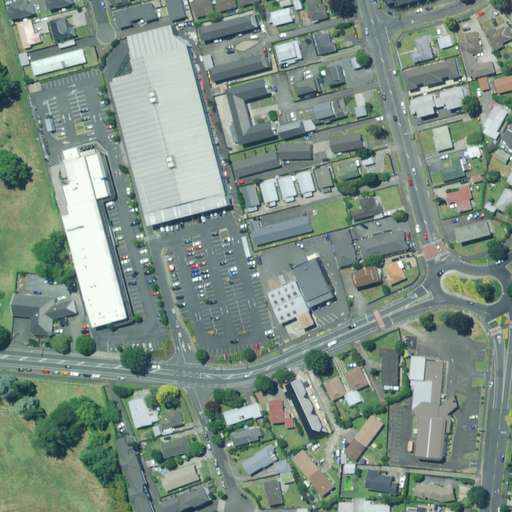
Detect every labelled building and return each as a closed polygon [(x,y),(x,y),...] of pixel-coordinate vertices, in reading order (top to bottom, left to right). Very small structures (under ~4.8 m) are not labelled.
[(31,6),(30,0),(13,4),(14,10),(11,11),(14,21),(37,15),(35,5),(31,6)] [(52,0),(49,1),(52,11),(77,5),(75,0),(52,0)] [(189,1),(186,2),(185,0),(167,0),(173,22),(189,18),(187,6),(190,6),(189,1)] [(215,15),(211,0),(202,0),(194,2),(198,19),(215,15)] [(238,8),(235,0),(217,0),(221,12),(238,8)] [(304,9),(301,0),(297,0),(295,1),(297,11),(304,9)] [(322,5),(320,0),(309,0),(307,1),(312,22),(329,18),(326,4),(322,5)] [(160,19),(155,3),(118,13),(122,29),(134,26),(133,22),(145,19),(146,23),(160,19)] [(295,22),(292,9),(267,15),(269,24),(275,23),(276,26),(295,22)] [(262,28),(258,14),(201,29),(205,43),(262,28)] [(67,18),(52,21),(54,30),(53,31),(54,36),(55,36),(57,42),(78,37),(75,28),(69,30),(67,18)] [(36,35),(33,21),(19,25),(25,49),(31,48),(31,46),(43,42),(41,34),(36,35)] [(177,23),(132,35),(140,72),(115,78),(152,226),(235,204),(193,43),(179,33),(177,23)] [(511,40),(511,36),(508,27),(496,32),(495,29),(487,33),(496,52),(505,47),(504,44),(511,40)] [(332,43),(329,31),(315,34),(318,47),(315,48),(317,56),(338,51),(336,42),(332,43)] [(483,53),(478,32),(467,35),(469,42),(461,45),(470,80),(495,74),(492,62),(482,65),(481,61),(477,62),(475,55),(483,53)] [(455,46),(452,36),(439,39),(442,50),(455,46)] [(434,59),(428,37),(415,40),(416,46),(418,45),(420,52),(411,54),(414,64),(434,59)] [(77,40),(60,45),(61,50),(78,46),(77,40)] [(276,47),(281,65),(289,63),(290,65),(298,62),(297,61),(304,59),(299,41),(276,47)] [(87,63),(84,50),(33,63),(36,76),(87,63)] [(31,65),(28,53),(20,55),(23,67),(31,65)] [(269,55),(216,69),(213,55),(204,57),(208,72),(213,71),(216,83),(272,68),(269,55)] [(362,58),(352,60),(354,71),(364,69),(362,58)] [(463,78),(458,59),(406,73),(411,91),(422,89),(421,86),(427,84),(428,87),(447,82),(446,79),(452,77),(453,80),(463,78)] [(343,84),(340,68),(327,70),(330,87),(343,84)] [(488,78),(479,80),(482,92),(490,90),(492,96),(511,91),(511,76),(489,82),(488,78)] [(323,91),(319,78),(296,83),(299,97),(323,91)] [(273,95),(269,80),(231,90),(240,124),(232,126),(236,143),(244,141),(245,145),(279,137),(276,122),(256,127),(249,101),(273,95)] [(452,111),(468,107),(466,101),(469,100),(466,87),(443,92),(446,105),(450,104),(452,111)] [(438,100),(437,95),(415,101),(418,113),(421,112),(422,118),(439,114),(437,109),(445,107),(443,99),(438,100)] [(342,113),(338,100),(322,104),(327,120),(343,116),(351,114),(350,111),(342,113)] [(368,116),(366,106),(356,109),(358,118),(368,116)] [(509,113),(496,106),(485,127),(487,128),(484,133),(497,140),(500,134),(498,133),(509,113)] [(318,130),(316,120),(282,128),(285,140),(307,135),(307,133),(318,130)] [(454,148),(449,127),(435,130),(437,138),(436,138),(439,152),(454,148)] [(365,148),(363,134),(332,139),(334,154),(365,148)] [(282,145),(282,160),(313,160),(313,145),(282,145)] [(484,154),(482,145),(470,148),(473,157),(484,154)] [(511,156),(499,150),(495,158),(507,165),(511,156)] [(105,151),(70,160),(76,183),(67,185),(75,213),(67,215),(97,328),(135,319),(104,198),(116,195),(105,151)] [(235,162),(239,178),(282,167),(278,152),(235,162)] [(468,175),(464,154),(454,157),(456,166),(443,169),(446,181),(452,179),(468,175)] [(363,157),(365,166),(366,171),(371,170),(370,165),(376,164),(374,155),(363,157)] [(353,167),(351,161),(339,165),(341,173),(340,173),(342,181),(361,176),(358,166),(353,167)] [(334,186),(330,167),(316,170),(322,194),(332,192),(331,187),(334,186)] [(297,180),(299,179),(303,195),(305,195),(306,198),(313,196),(312,192),(316,191),(312,172),(296,176),(297,180)] [(485,180),(483,174),(474,176),(476,182),(485,180)] [(280,180),(285,199),(286,199),(287,203),(296,201),(295,197),(298,196),(293,176),(280,180)] [(266,204),(267,204),(269,208),(277,206),(276,201),(279,200),(274,181),(261,185),(266,204)] [(452,203),(459,201),(462,212),(476,208),(473,198),(476,198),(472,184),(464,186),(465,190),(450,194),(452,203)] [(249,208),(250,208),(251,212),(260,209),(259,205),(262,204),(257,185),(244,189),(249,208)] [(511,191),(508,189),(497,208),(510,215),(511,211),(511,191)] [(383,205),(380,205),(378,197),(362,201),(364,209),(355,212),(357,220),(385,213),(383,205)] [(497,210),(488,204),(484,210),(494,216),(497,210)] [(313,232),(309,217),(262,229),(259,220),(251,222),(257,246),(313,232)] [(496,235),(492,220),(461,228),(465,243),(496,235)] [(406,228),(360,241),(366,262),(412,249),(406,228)] [(353,243),(350,229),(332,234),(340,268),(358,263),(357,259),(353,243)] [(404,260),(388,267),(391,274),(389,275),(393,284),(409,278),(405,268),(407,267),(404,260)] [(300,271),(315,310),(332,303),(316,265),(300,271)] [(384,282),(380,266),(357,272),(361,288),(384,282)] [(302,278),(273,290),(287,324),(305,316),(315,312),(302,278)] [(57,297),(16,294),(14,316),(33,318),(31,331),(35,335),(49,336),(50,338),(56,333),(54,331),(55,320),(78,314),(75,300),(56,305),(57,297)] [(315,312),(305,316),(310,330),(321,325),(315,312)] [(400,350),(381,350),(381,359),(384,359),(383,385),(385,386),(385,391),(398,391),(400,350)] [(448,356),(414,355),(413,388),(416,388),(415,408),(420,413),(416,457),(450,460),(453,419),(449,411),(463,404),(457,392),(446,397),(448,356)] [(358,391),(369,386),(361,367),(346,374),(354,392),(348,395),(340,377),(325,384),(334,402),(346,396),(350,407),(362,402),(358,391)] [(302,389),(291,394),(292,397),(290,399),(295,410),(298,408),(301,415),(312,410),(302,389)] [(151,414),(147,399),(131,403),(138,429),(154,425),(154,423),(160,421),(157,412),(151,414)] [(284,414),(283,400),(270,402),(273,425),(286,423),(287,429),(295,428),(293,413),(284,414)] [(264,417),(260,403),(226,415),(230,426),(255,418),(256,419),(264,417)] [(184,425),(181,413),(170,417),(171,420),(162,423),(166,436),(174,433),(173,429),(184,425)] [(324,421),(321,413),(309,419),(312,425),(318,422),(319,424),(324,421)] [(342,453),(342,465),(349,465),(349,456),(357,462),(385,425),(373,416),(345,453),(342,453)] [(163,435),(160,426),(155,428),(157,436),(163,435)] [(263,436),(261,428),(256,429),(255,428),(251,429),(251,430),(239,434),(238,433),(234,434),(235,435),(233,436),(236,447),(260,440),(259,437),(263,436)] [(125,460),(140,511),(156,511),(140,459),(139,459),(138,456),(135,438),(122,440),(125,460)] [(161,441),(162,445),(166,459),(193,452),(190,438),(170,443),(169,439),(161,441)] [(280,459),(271,446),(244,464),(252,476),(265,467),(266,468),(280,459)] [(336,488),(306,451),(294,460),(324,497),(336,488)] [(154,458),(146,462),(149,469),(157,466),(154,458)] [(281,473),(291,471),(292,471),(291,467),(288,467),(287,461),(275,464),(277,474),(281,473)] [(170,479),(164,481),(168,492),(201,480),(195,465),(169,475),(170,479)] [(392,469),(365,465),(362,485),(395,490),(397,478),(391,477),(392,469)] [(357,475),(357,466),(346,466),(346,474),(357,475)] [(291,471),(281,473),(284,486),(294,483),(291,471)] [(423,481),(416,478),(410,492),(421,496),(423,492),(438,498),(453,498),(451,482),(438,483),(425,478),(423,481)] [(282,488),(281,481),(265,484),(267,495),(268,494),(271,507),(284,504),(281,488),(282,488)] [(213,501),(208,488),(196,493),(192,495),(192,494),(185,497),(185,496),(163,505),(166,511),(186,511),(197,507),(198,508),(213,501)] [(355,504),(354,511),(390,511),(391,506),(372,506),(372,502),(364,502),(364,504),(355,504)] [(354,511),(355,504),(340,503),(340,511),(354,511)]
